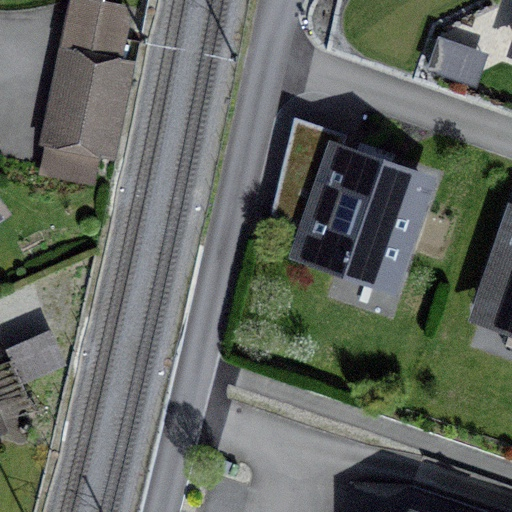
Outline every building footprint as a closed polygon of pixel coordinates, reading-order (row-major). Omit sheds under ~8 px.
[(150,18),(73,2),(41,153),(118,169),(150,18)] [(432,178),(332,147),(295,264),(395,295),(432,178)] [(0,197),(0,236),(18,224),(0,197)] [(511,208),(509,208),(472,328),(511,340),(511,208)] [(50,331),(14,345),(27,378),(63,364),(50,331)] [(0,402),(0,444),(15,439),(0,402)]
